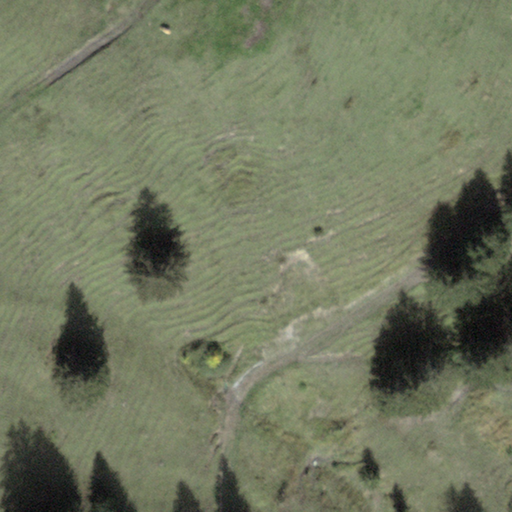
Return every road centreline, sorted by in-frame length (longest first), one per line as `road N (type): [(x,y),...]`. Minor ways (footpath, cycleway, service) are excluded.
road 1 (track): [(218,511),(221,437),(242,378),(422,261),(511,191)]
road 2 (track): [(145,0),(0,114)]
